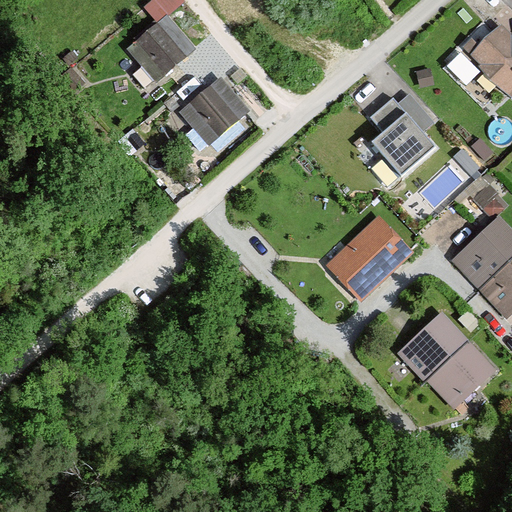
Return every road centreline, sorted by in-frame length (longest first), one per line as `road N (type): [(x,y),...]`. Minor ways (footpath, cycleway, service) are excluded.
road 1 (residential): [(172,231),(436,0)]
road 2 (track): [(0,379),(172,231)]
